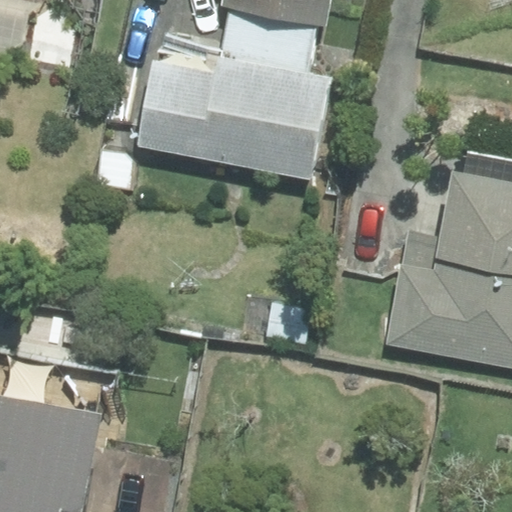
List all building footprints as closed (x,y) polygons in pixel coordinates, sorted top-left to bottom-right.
[(310,62),(319,16),(235,0),(227,46),(218,44),(216,57),(160,48),(143,142),(314,173),(333,67),(310,62)] [(329,18),(332,0),(234,0),(235,0),(319,16),(329,18)] [(386,337),(511,361),(511,168),(454,158),(435,260),(403,253),(386,337)] [(268,332),(307,340),(315,305),(274,297),(268,332)] [(0,511),(85,511),(106,403),(0,383),(0,511)]
